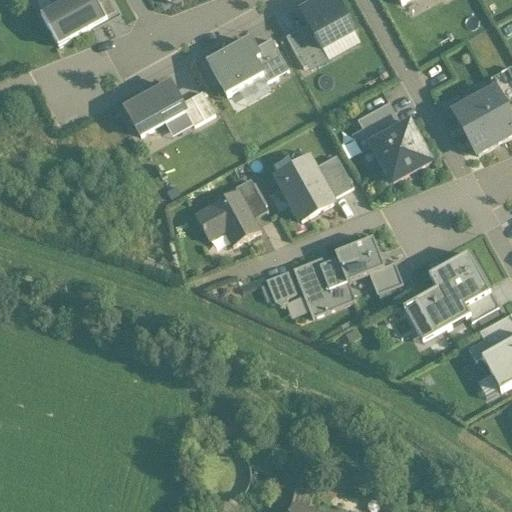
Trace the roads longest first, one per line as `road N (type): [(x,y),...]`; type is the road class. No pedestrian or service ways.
road 1 (residential): [(195,289),(365,224),(424,226),(478,207)]
road 2 (residential): [(478,207),(363,0)]
road 3 (residential): [(58,98),(167,47)]
